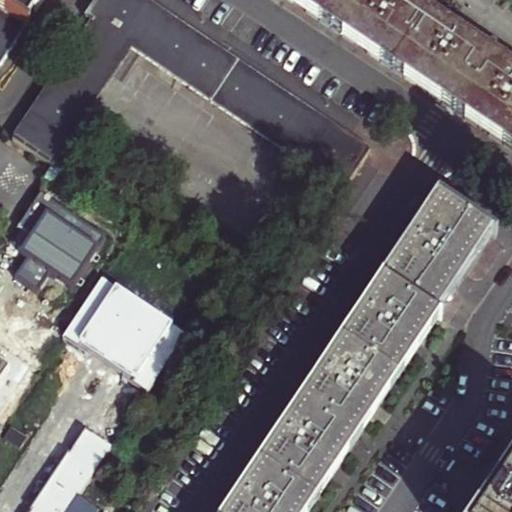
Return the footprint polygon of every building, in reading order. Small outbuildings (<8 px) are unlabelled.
[(45,0),(0,0),(0,68),(28,27),(45,0)] [(98,0),(87,17),(95,22),(76,52),(18,138),(58,166),(135,49),(346,190),(371,151),(143,0),(98,0)] [(289,0),(511,149),(511,76),(465,44),(466,41),(453,32),(451,35),(403,3),(404,0),(289,0)] [(75,289),(107,238),(40,197),(19,231),(34,240),(24,257),(28,260),(17,278),(38,291),(49,273),(75,289)] [(465,280),(495,237),(443,202),(420,235),(417,232),(407,246),(411,249),(371,309),(367,306),(357,321),(362,323),(329,371),(325,368),(317,381),(321,384),(288,432),(284,429),(276,442),(280,445),(247,493),(244,491),(235,504),(239,507),(235,511),(311,511),(339,471),(377,413),(419,350),(465,280)] [(184,337),(101,284),(63,342),(147,395),(184,337)] [(69,511),(78,498),(88,485),(110,450),(85,433),(68,457),(31,511),(69,511)] [(511,511),(511,483),(503,497),(501,500),(492,511),(511,511)] [(97,511),(78,498),(69,511),(97,511)]
